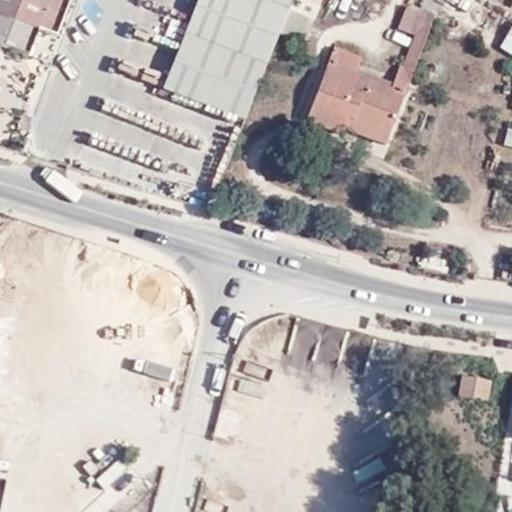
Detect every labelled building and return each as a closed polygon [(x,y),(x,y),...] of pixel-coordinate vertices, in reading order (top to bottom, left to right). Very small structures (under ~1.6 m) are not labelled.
[(0,0),(0,15),(31,26),(51,32),(61,0),(0,0)] [(240,120),(264,62),(274,36),(285,10),(288,0),(200,0),(165,88),(240,120)] [(311,21),(285,10),(274,36),(300,46),(311,21)] [(400,33),(413,38),(419,23),(431,28),(434,21),(408,11),(400,33)] [(0,48),(20,56),(31,26),(0,15),(0,48)] [(511,21),(497,46),(511,54),(511,21)] [(343,131),(349,116),(390,132),(431,28),(419,23),(413,38),(391,93),(354,78),(328,67),(306,123),(341,137),(343,131)] [(328,67),(354,78),(360,59),(335,49),(328,67)] [(349,116),(343,131),(384,148),(390,132),(349,116)] [(85,295),(82,323),(113,326),(116,298),(85,295)] [(489,378),(458,371),(452,395),(485,402),(489,378)]
